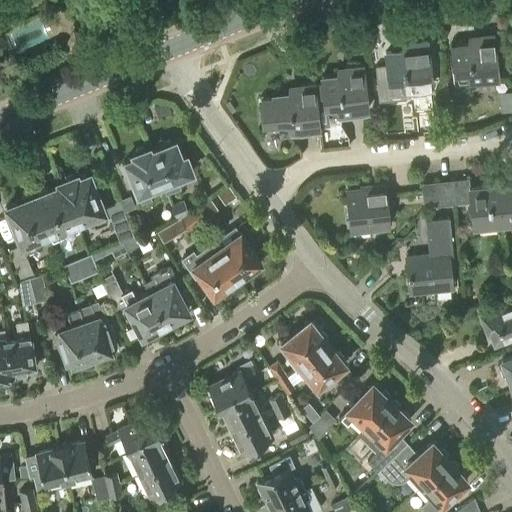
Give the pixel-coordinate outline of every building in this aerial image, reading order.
[(497,77),(494,47),(492,33),(474,35),(473,42),(450,45),(453,72),(467,71),(468,80),(497,77)] [(402,88),(428,85),(431,85),(426,40),(408,42),(407,49),(384,52),(387,80),(401,78),(402,88)] [(321,83),(313,84),(315,103),(323,102),(323,104),(337,102),(338,112),(366,109),(362,65),(344,67),(342,74),(320,76),(321,83)] [(315,103),(313,84),(313,83),(294,84),(293,91),(271,93),(271,96),(259,97),(262,122),(288,120),(289,129),(318,126),(315,103)] [(174,139),(149,149),(162,182),(167,193),(182,186),(177,176),(192,170),(185,154),(180,156),(174,139)] [(162,182),(149,149),(148,146),(131,153),(132,156),(124,159),(137,192),(141,202),(152,198),(148,188),(162,182)] [(60,179),(76,221),(91,215),(94,225),(106,220),(103,210),(104,210),(88,172),(77,176),(76,173),(60,179)] [(468,185),(471,185),(469,177),(451,179),(454,203),(469,201),(468,185)] [(58,184),(32,194),(47,232),(51,241),(80,229),(76,221),(60,179),(57,181),(58,184)] [(451,179),(436,180),(438,204),(454,203),(451,179)] [(438,204),(436,180),(421,182),(423,206),(438,204)] [(511,180),(497,182),(501,222),(511,220),(511,180)] [(497,182),(471,185),(468,185),(469,201),(472,225),(501,222),(497,182)] [(388,228),(384,186),(345,190),(349,231),(388,228)] [(5,205),(20,243),(21,243),(25,252),(37,247),(33,238),(47,232),(32,194),(5,205)] [(129,195),(119,199),(123,210),(133,206),(129,195)] [(123,210),(119,199),(105,205),(120,241),(122,241),(134,235),(128,220),(127,221),(123,210)] [(180,217),(190,211),(185,199),(171,205),(176,218),(180,217)] [(197,206),(190,211),(198,223),(206,217),(198,206),(197,206)] [(198,223),(190,211),(180,217),(189,230),(198,223)] [(162,240),(173,234),(168,224),(157,230),(162,240)] [(211,241),(236,277),(260,260),(235,225),(211,241)] [(138,244),(134,235),(122,241),(127,251),(138,244)] [(236,277),(211,241),(194,253),(192,250),(182,258),(194,275),(198,273),(212,294),(236,277)] [(405,256),(409,292),(451,288),(447,251),(405,256)] [(66,263),(72,278),(100,267),(93,252),(66,263)] [(33,271),(29,260),(15,266),(19,276),(33,271)] [(148,291),(164,322),(188,310),(172,280),(175,278),(169,265),(152,274),(154,278),(144,283),(148,291)] [(30,278),(36,302),(48,299),(41,274),(30,278)] [(164,322),(148,291),(138,296),(132,285),(123,290),(116,277),(103,283),(114,309),(125,304),(141,335),(164,322)] [(36,302),(30,278),(18,281),(22,305),(36,302)] [(511,298),(480,311),(487,328),(490,327),(494,338),(511,330),(511,298)] [(117,347),(113,336),(118,334),(114,324),(109,325),(100,299),(81,305),(98,353),(117,347)] [(98,353),(81,305),(65,311),(70,324),(54,330),(66,364),(98,353)] [(298,364),(327,340),(309,318),(280,341),(298,364)] [(17,335),(5,337),(11,371),(34,368),(27,319),(14,320),(17,335)] [(11,371),(5,337),(4,327),(0,327),(0,377),(11,376),(11,371)] [(327,340),(298,364),(316,386),(345,363),(327,340)] [(511,382),(511,381),(511,353),(501,358),(511,382)] [(276,378),(286,373),(276,359),(268,365),(276,378)] [(216,407),(251,390),(244,376),(255,371),(251,362),(239,367),(205,383),(216,407)] [(286,373),(276,378),(285,392),(295,386),(286,373)] [(364,425),(390,398),(371,381),(345,408),(346,408),(339,416),(346,423),(354,415),(364,425)] [(251,390),(216,407),(218,410),(220,409),(229,428),(261,413),(251,393),(252,393),(251,390)] [(272,408),(284,401),(280,392),(267,398),(272,408)] [(390,398),(364,425),(357,433),(375,451),(366,460),(377,470),(379,469),(406,441),(397,431),(410,417),(390,398)] [(289,412),(284,401),(272,408),(277,417),(289,412)] [(336,418),(325,408),(308,424),(317,438),(336,418)] [(127,450),(160,433),(149,411),(116,427),(117,428),(105,434),(109,442),(121,437),(127,450)] [(272,436),(261,413),(229,428),(240,452),(272,436)] [(285,433),(290,444),(308,435),(302,424),(285,433)] [(160,433),(127,450),(138,472),(169,457),(159,436),(161,435),(160,433)] [(406,441),(379,469),(385,475),(386,476),(388,477),(390,478),(391,479),(393,479),(395,479),(397,479),(399,479),(401,478),(402,477),(404,476),(410,470),(422,484),(449,459),(431,439),(416,452),(406,441)] [(83,440),(59,445),(67,479),(91,473),(83,440)] [(67,479),(59,445),(35,451),(43,484),(67,479)] [(0,479),(2,479),(0,463),(13,462),(13,453),(0,453),(0,479)] [(268,504),(304,486),(299,477),(294,479),(288,466),(293,464),(288,454),(268,463),(273,472),(256,480),(268,504)] [(180,479),(169,457),(138,472),(149,494),(180,479)] [(449,459),(422,484),(431,495),(420,505),(425,511),(447,511),(440,503),(467,479),(449,459)] [(325,476),(333,472),(329,462),(320,466),(325,476)] [(107,485),(120,482),(117,470),(104,474),(107,485)] [(333,472),(325,476),(329,485),(338,481),(333,472)] [(107,485),(104,474),(91,477),(96,498),(109,495),(107,485)] [(122,491),(120,482),(107,485),(109,495),(122,491)] [(304,486),(268,504),(271,511),(310,511),(322,507),(315,492),(308,495),(304,486)] [(21,501),(34,498),(32,488),(18,491),(21,501)] [(351,494),(350,493),(330,503),(334,511),(341,511),(356,505),(351,494)] [(479,511),(473,496),(456,510),(456,511),(479,511)] [(37,508),(34,498),(21,501),(23,511),(37,508)] [(4,503),(0,503),(0,511),(10,511),(11,510),(5,510),(4,503)]
